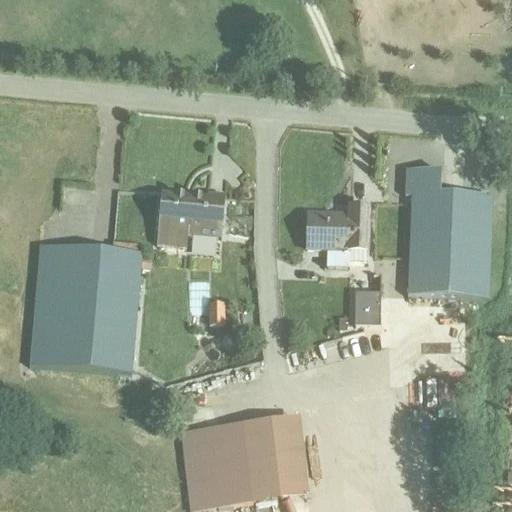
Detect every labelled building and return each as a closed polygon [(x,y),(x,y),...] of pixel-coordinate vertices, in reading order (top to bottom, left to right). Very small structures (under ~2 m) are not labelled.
[(406,178),(405,206),(411,206),(407,305),(488,308),(492,208),(440,206),(441,180),(406,178)] [(161,203),(157,254),(187,257),(188,245),(222,248),(225,205),(207,203),(207,207),(161,203)] [(308,224),(307,261),(327,262),(327,277),(350,277),(350,272),(367,272),(368,217),(350,217),(350,225),(308,224)] [(41,254),(30,374),(130,383),(141,263),(41,254)] [(356,301),(355,334),(380,335),(381,301),(356,301)] [(210,326),(228,326),(228,310),(210,310),(210,326)] [(256,316),(241,317),(242,331),(257,330),(256,316)] [(464,385),(437,386),(438,425),(465,424),(464,385)] [(242,434),(250,511),(263,511),(309,507),(300,426),(242,434)] [(250,511),(242,434),(181,440),(188,511),(250,511)]
